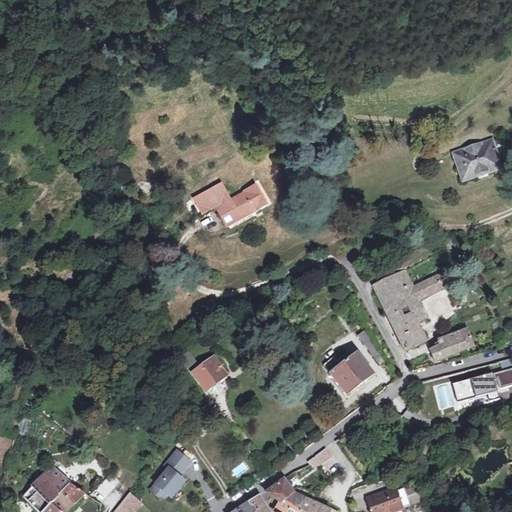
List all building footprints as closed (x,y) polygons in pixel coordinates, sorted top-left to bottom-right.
[(493,141),(453,154),(462,183),(502,170),(493,141)] [(232,204),(230,200),(221,185),(192,201),(202,218),(219,208),(221,210),(218,212),(226,225),(253,210),(255,213),(266,207),(255,186),(242,193),(245,197),(232,204)] [(242,193),(230,200),(232,204),(245,197),(242,193)] [(427,342),(418,323),(428,318),(420,301),(451,286),(444,273),(413,287),(406,271),(374,286),(406,352),(427,342)] [(475,347),(468,329),(439,340),(442,346),(431,350),(436,362),(475,347)] [(380,366),(386,362),(365,331),(359,335),(380,366)] [(342,366),(334,358),(324,366),(348,396),(375,374),(359,354),(342,366)] [(181,360),(188,370),(194,366),(188,357),(181,360)] [(214,360),(193,375),(207,393),(228,378),(214,360)] [(511,370),(453,385),(457,404),(488,396),(490,403),(500,401),(497,391),(511,386),(511,370)] [(202,410),(209,420),(219,412),(212,403),(202,410)] [(202,410),(192,418),(199,427),(209,420),(202,410)] [(326,448),(308,463),(314,472),(333,457),(326,448)] [(192,463),(179,452),(166,466),(170,470),(152,491),(160,498),(166,497),(168,495),(170,497),(176,489),(179,491),(186,482),(180,477),(192,463)] [(38,511),(43,511),(52,503),(60,494),(70,485),(54,467),(53,467),(28,491),(26,490),(24,492),(25,493),(23,496),(38,511)] [(279,511),(300,511),(302,509),(308,500),(295,494),(285,479),(267,493),(275,499),(273,502),(278,510),(279,511)] [(67,511),(85,496),(70,485),(60,494),(52,503),(61,511),(67,511)] [(176,489),(170,497),(172,499),(179,491),(176,489)] [(399,490),(388,493),(388,496),(372,500),(375,511),(399,511),(405,510),(405,508),(400,492),(399,490)] [(406,490),(400,492),(405,508),(410,507),(406,490)] [(126,511),(134,511),(142,503),(130,493),(120,506),(126,511)] [(250,504),(255,511),(269,511),(260,497),(250,504)] [(311,511),(317,504),(308,500),(302,509),(300,511),(311,511)] [(43,511),(61,511),(52,503),(43,511)]
